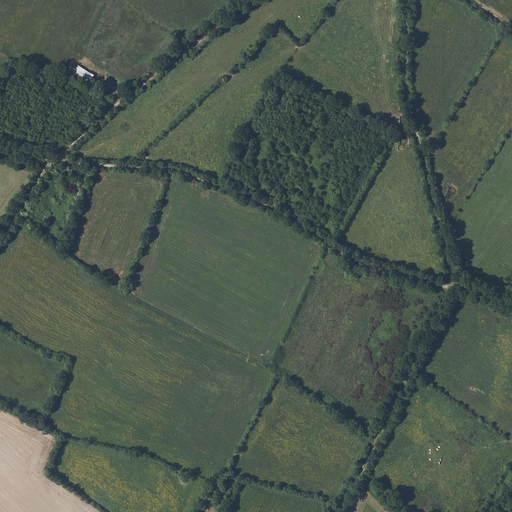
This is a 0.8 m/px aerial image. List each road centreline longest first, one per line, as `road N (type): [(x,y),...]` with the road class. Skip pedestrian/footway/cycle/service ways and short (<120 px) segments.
road 1 (track): [(410,0),(407,90),(455,285),(341,511)]
road 2 (track): [(452,290),(362,266),(272,210),(179,171),(41,164),(0,151)]
road 3 (track): [(256,0),(52,163),(0,240)]
